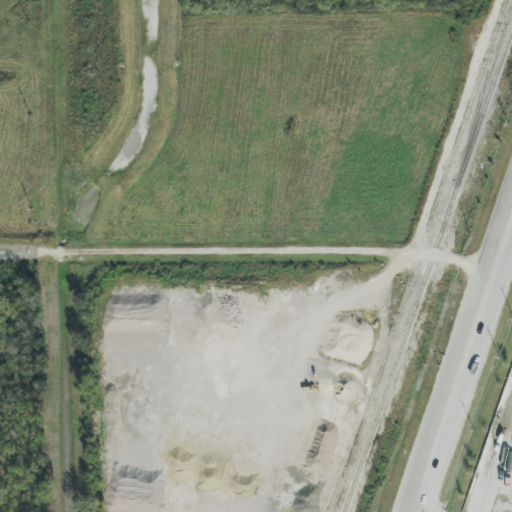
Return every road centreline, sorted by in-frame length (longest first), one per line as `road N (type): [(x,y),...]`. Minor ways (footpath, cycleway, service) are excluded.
road 1 (track): [(59,0),(70,511)]
road 2 (primary): [(409,511),(511,216)]
